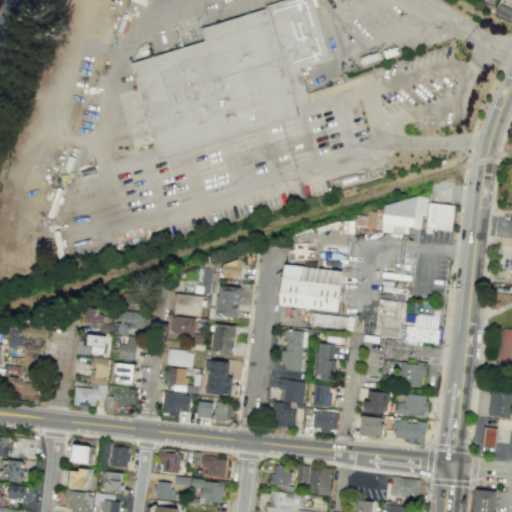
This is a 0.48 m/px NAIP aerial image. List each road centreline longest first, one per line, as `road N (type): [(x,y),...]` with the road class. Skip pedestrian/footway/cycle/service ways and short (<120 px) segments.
road 1 (secondary): [(452,463),(0,414)]
road 2 (secondary): [(458,379),(487,138),(511,78)]
road 3 (residential): [(241,511),(271,258)]
road 4 (residential): [(46,511),(74,330)]
road 5 (residential): [(337,511),(358,338)]
road 6 (residential): [(146,430),(160,320),(168,311)]
